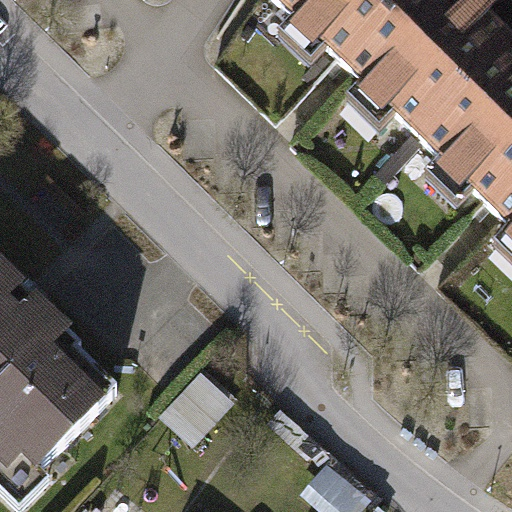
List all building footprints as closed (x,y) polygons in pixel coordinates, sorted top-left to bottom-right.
[(441,0),(264,0),(246,19),(400,173),(508,66),(441,0)] [(511,70),(508,66),(400,173),(511,284),(511,70)] [(59,511),(137,432),(0,301),(0,501),(11,511),(59,511)] [(200,449),(243,406),(212,375),(169,419),(200,449)] [(337,462),(309,494),(329,511),(368,511),(380,498),(337,462)]
